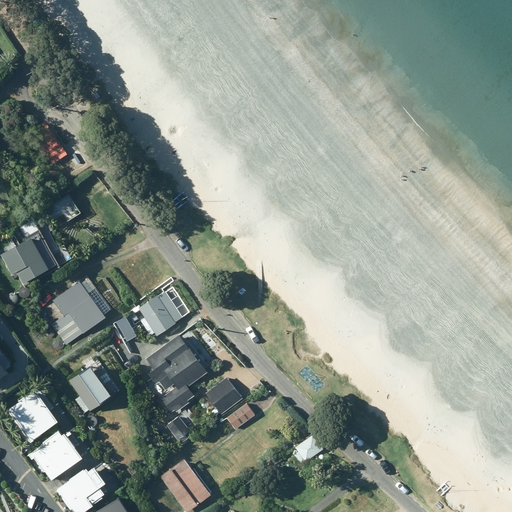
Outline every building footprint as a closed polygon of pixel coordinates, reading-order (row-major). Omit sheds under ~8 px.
[(67,155),(46,123),(31,133),(53,165),(67,155)] [(54,202),(68,223),(86,210),(72,189),(54,202)] [(23,285),(48,271),(31,240),(1,256),(12,276),(16,273),(23,285)] [(63,317),(51,326),(66,346),(83,334),(84,335),(106,319),(79,282),(52,302),(63,317)] [(21,294),(22,296),(23,297),(25,297),(26,298),(28,297),(30,296),(31,295),(31,293),(31,291),(31,290),(30,288),(28,287),(26,287),(25,287),(23,287),(21,289),(21,290),(20,292),(21,294)] [(9,300),(10,301),(11,302),(13,303),(14,303),(16,303),(18,302),(19,300),(19,299),(19,297),(19,295),(18,294),(16,293),(14,292),(12,292),(11,293),(9,294),(8,296),(8,298),(9,300)] [(138,309),(157,337),(176,325),(174,323),(182,318),(165,293),(158,298),(158,297),(138,309)] [(116,322),(127,342),(137,336),(125,317),(116,322)] [(45,336),(45,337),(47,338),(48,339),(50,339),(52,339),(53,338),(54,336),(55,335),(55,333),(55,331),(54,330),(52,329),(50,328),(48,328),(47,329),(45,330),(44,332),(44,334),(45,336)] [(207,375),(178,337),(144,362),(152,373),(149,376),(156,386),(161,383),(167,391),(172,387),(174,389),(160,399),(172,414),(193,398),(187,390),(207,375)] [(52,347),(53,348),(54,349),(56,350),(58,350),(59,350),(61,349),(62,347),(63,346),(63,344),(62,342),(61,341),(60,340),(58,339),(56,339),(54,340),(53,341),(52,343),(52,345),(52,347)] [(0,376),(10,369),(0,355),(0,376)] [(69,382),(90,412),(111,398),(89,368),(69,382)] [(222,415),(243,399),(227,378),(206,394),(222,415)] [(31,444),(58,424),(35,392),(8,412),(31,444)] [(246,404),(227,419),(235,430),(255,416),(246,404)] [(86,423),(87,424),(89,426),(91,426),(93,427),(95,426),(96,425),(98,423),(98,421),(98,419),(98,417),(96,416),(95,415),(93,414),(90,414),(88,415),(87,416),(86,418),(86,421),(86,423)] [(190,432),(179,418),(167,427),(181,445),(192,436),(189,433),(190,432)] [(82,460),(65,436),(61,438),(58,434),(44,444),(45,446),(29,457),(32,461),(33,460),(43,474),(44,473),(51,482),(82,460)] [(323,451),(312,436),(294,451),(305,465),(323,451)] [(160,477),(185,511),(188,511),(211,496),(184,460),(160,477)] [(92,505),(104,496),(99,490),(105,485),(94,469),(88,474),(85,470),(57,491),(72,511),(86,511),(93,507),(92,505)] [(94,511),(129,511),(121,499),(94,511)]
